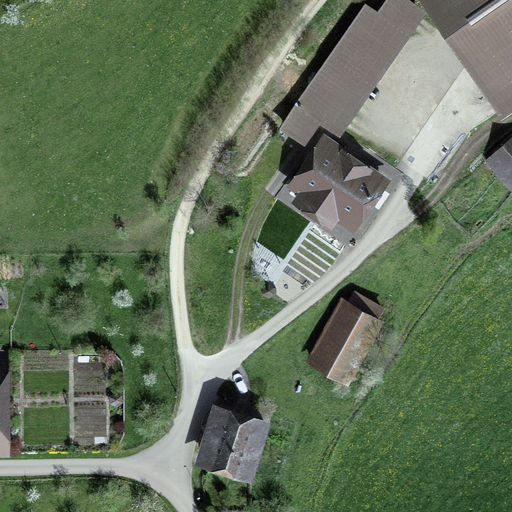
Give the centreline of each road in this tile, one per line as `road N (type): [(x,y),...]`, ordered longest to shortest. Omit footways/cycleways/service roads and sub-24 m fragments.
road 1 (track): [(194,386),(177,243),(197,180),(318,0)]
road 2 (unclassified): [(190,511),(174,469),(0,466)]
